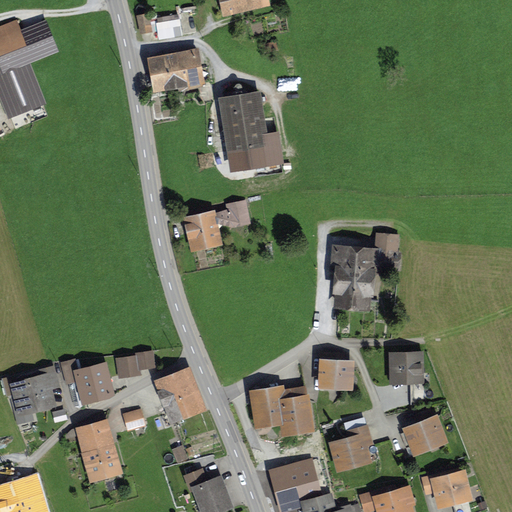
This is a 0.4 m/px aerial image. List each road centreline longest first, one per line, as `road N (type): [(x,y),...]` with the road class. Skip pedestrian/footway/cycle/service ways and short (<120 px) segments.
road 1 (secondary): [(111,0),(169,284),(258,511)]
road 2 (unknown): [(122,41),(141,46),(197,35),(240,66),(281,82)]
road 3 (unknown): [(319,337),(353,345),(404,451)]
